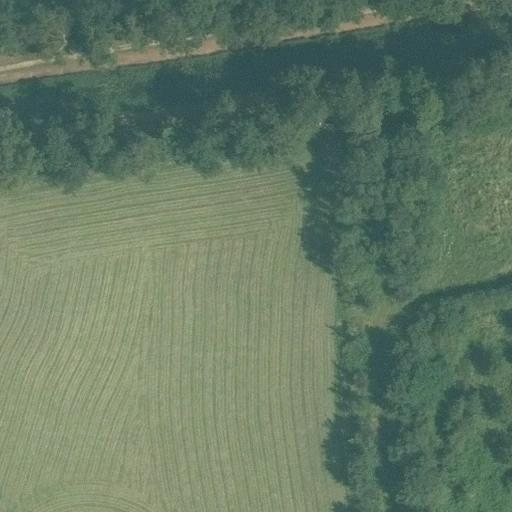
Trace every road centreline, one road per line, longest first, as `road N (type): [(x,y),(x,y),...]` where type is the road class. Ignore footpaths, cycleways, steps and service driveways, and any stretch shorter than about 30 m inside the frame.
road 1 (track): [(0,149),(511,68)]
road 2 (track): [(448,0),(0,71)]
road 3 (track): [(394,511),(384,440),(383,309),(400,134)]
